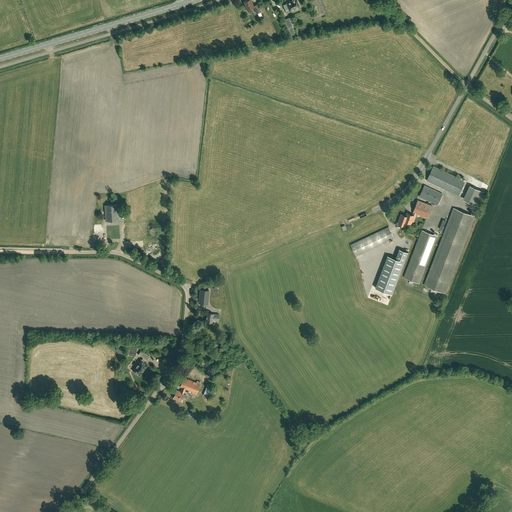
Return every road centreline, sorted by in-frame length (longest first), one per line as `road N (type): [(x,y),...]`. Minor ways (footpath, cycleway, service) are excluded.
road 1 (unclassified): [(65,511),(171,373),(182,348),(187,289),(111,251),(60,251)]
road 2 (track): [(186,288),(383,206)]
road 3 (secondary): [(182,3),(0,58)]
road 4 (unclassified): [(383,206),(408,189),(467,86)]
road 5 (track): [(467,86),(381,0)]
